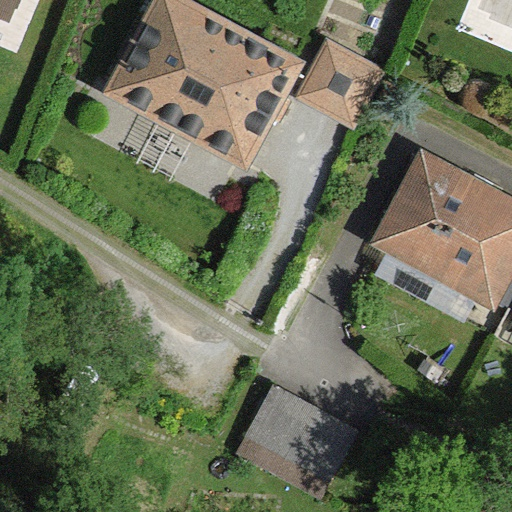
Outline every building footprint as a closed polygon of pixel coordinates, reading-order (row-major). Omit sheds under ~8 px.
[(0,0),(0,22),(4,24),(13,0),(0,0)] [(201,0),(147,0),(101,83),(234,158),(294,52),(201,0)] [(304,93),(365,118),(390,59),(329,33),(304,93)] [(511,258),(511,200),(417,153),(369,249),(487,308),(511,258)] [(337,490),(368,420),(276,378),(244,448),(337,490)]
